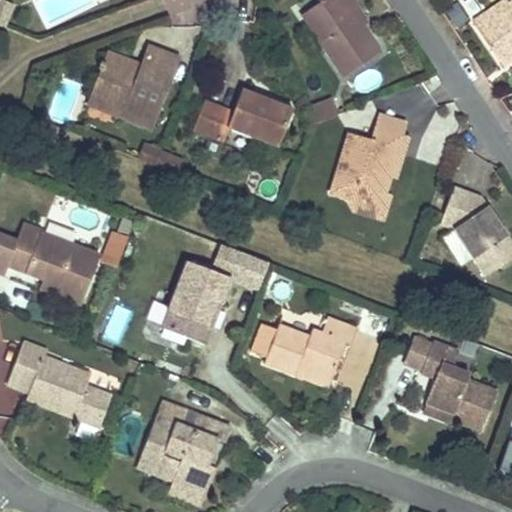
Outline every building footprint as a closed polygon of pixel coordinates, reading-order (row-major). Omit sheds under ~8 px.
[(0,0),(0,21),(4,23),(12,1),(9,0),(0,0)] [(349,6),(344,0),(326,0),(300,18),(341,77),(375,53),(356,26),(344,10),(349,6)] [(495,18),(511,4),(511,3),(509,0),(500,0),(489,9),(495,18)] [(489,9),(474,21),(505,65),(511,59),(511,4),(495,18),(489,9)] [(356,26),(362,22),(349,6),(344,10),(356,26)] [(178,55),(148,45),(141,64),(109,52),(93,96),(121,106),(118,114),(152,126),(178,55)] [(384,81),(376,67),(351,81),(359,95),(384,81)] [(225,130),(275,147),(289,108),(266,99),(263,106),(254,104),(257,96),(234,87),(226,108),(200,100),(187,130),(220,143),(225,130)] [(301,104),(309,125),(334,115),(326,94),(301,104)] [(121,106),(93,96),(90,104),(118,114),(121,106)] [(263,106),(266,99),(257,96),(254,104),(263,106)] [(401,137),(405,126),(380,118),(376,130),(401,137)] [(387,155),(401,137),(376,130),(369,149),(350,141),(329,196),(342,201),(351,216),(380,199),(384,187),(382,171),(387,155)] [(380,199),(351,216),(377,224),(407,140),(401,137),(387,155),(382,171),(384,187),(380,199)] [(143,146),(137,160),(151,166),(157,151),(143,146)] [(157,151),(151,166),(174,174),(179,160),(157,151)] [(483,193),(455,182),(445,212),(459,217),(493,267),(511,253),(511,233),(508,228),(503,232),(497,222),(502,219),(483,193)] [(76,204),(70,220),(99,231),(105,215),(76,204)] [(503,232),(508,228),(502,219),(497,222),(503,232)] [(13,241),(29,246),(33,234),(35,228),(19,223),(13,241)] [(131,238),(110,232),(102,261),(123,267),(131,238)] [(72,302),(89,253),(33,234),(29,246),(13,241),(12,241),(0,236),(0,266),(31,277),(46,282),(42,292),(72,302)] [(218,243),(209,269),(257,285),(266,259),(218,243)] [(213,304),(221,277),(176,263),(153,327),(198,343),(204,328),(197,325),(205,302),(213,304)] [(28,287),(42,292),(46,282),(31,277),(28,287)] [(197,325),(204,328),(213,304),(205,302),(197,325)] [(134,314),(116,307),(104,338),(122,345),(134,314)] [(330,354),(337,339),(341,340),(348,323),(321,312),(315,327),(306,323),(303,330),(275,319),(273,322),(258,316),(246,344),(262,350),(260,354),(291,367),(294,358),(295,358),(324,370),(330,354)] [(421,341),(403,334),(394,360),(412,367),(411,370),(425,375),(416,399),(450,411),(447,420),(471,428),(485,389),(457,378),(459,370),(444,365),(450,349),(422,339),(421,341)] [(34,359),(37,349),(16,343),(0,383),(20,393),(69,412),(67,418),(93,428),(104,395),(79,387),(81,376),(34,359)] [(294,358),(291,367),(320,379),(324,370),(295,358),(294,358)] [(67,418),(69,412),(20,393),(17,401),(67,418)] [(450,411),(416,399),(413,409),(441,419),(447,420),(450,411)] [(215,450),(220,437),(227,439),(232,426),(199,414),(194,429),(183,425),(188,410),(162,402),(140,465),(159,471),(162,462),(179,467),(176,477),(170,493),(205,505),(219,464),(216,463),(211,461),(215,450)] [(216,463),(220,451),(215,450),(211,461),(216,463)] [(176,477),(179,467),(162,462),(159,471),(176,477)]
